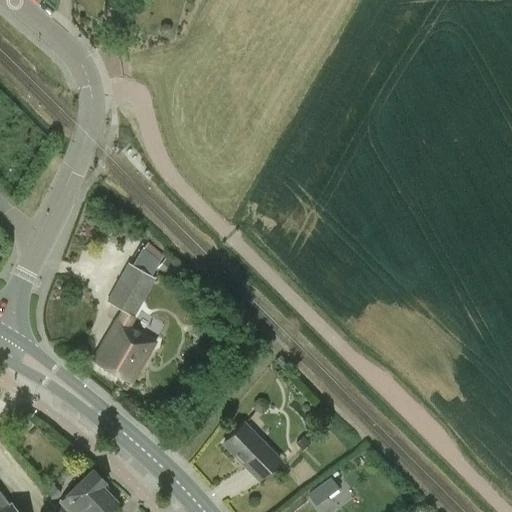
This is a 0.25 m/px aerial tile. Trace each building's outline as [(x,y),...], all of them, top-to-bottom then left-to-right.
[(45,0),(56,9),(56,0),(45,0)] [(163,256),(148,244),(143,250),(158,262),(163,256)] [(155,279),(128,263),(120,277),(106,301),(126,312),(134,317),(155,279)] [(128,326),(133,317),(123,311),(93,361),(130,382),(154,341),(128,326)] [(223,443),(259,479),(278,460),(242,423),(226,440),(223,443)] [(302,436),(295,443),(302,450),(309,443),(302,436)] [(70,511),(81,511),(83,511),(109,511),(118,504),(101,486),(104,483),(92,470),(66,495),(70,498),(63,505),(70,511)] [(45,493),(54,501),(62,493),(53,485),(45,493)] [(308,494),(316,504),(327,496),(318,486),(308,494)] [(0,511),(16,511),(10,503),(9,502),(8,503),(0,492),(0,511)]
